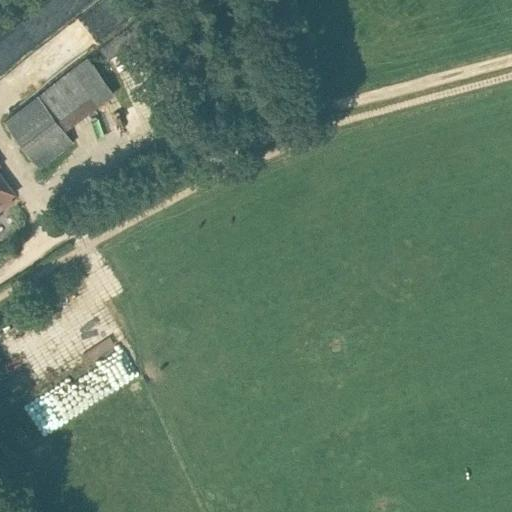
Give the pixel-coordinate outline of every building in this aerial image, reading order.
[(53,31),(96,0),(41,0),(0,29),(0,66),(3,71),(0,73),(0,96),(4,103),(71,56),(53,31)] [(39,167),(74,143),(65,130),(114,92),(87,58),(4,120),(39,167)] [(0,164),(2,163),(0,160),(0,210),(14,201),(11,196),(15,193),(3,177),(0,173),(0,164)] [(35,350),(46,369),(101,336),(90,317),(35,350)] [(0,408),(22,398),(0,352),(0,408)]
